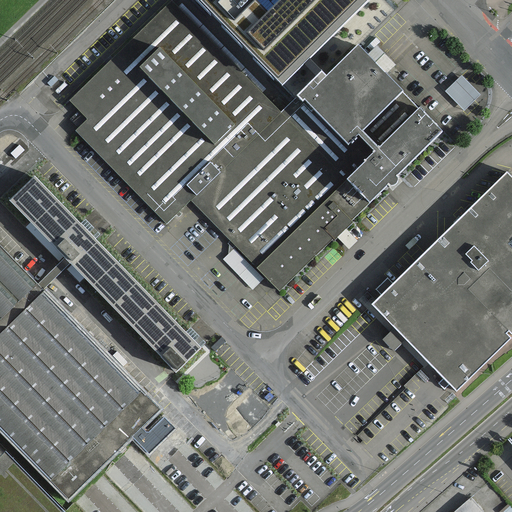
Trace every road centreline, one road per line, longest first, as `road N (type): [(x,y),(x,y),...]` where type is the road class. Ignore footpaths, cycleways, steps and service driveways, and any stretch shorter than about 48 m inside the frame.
road 1 (unclassified): [(511,113),(259,361),(22,117),(0,120)]
road 2 (primary): [(511,382),(359,511)]
road 3 (primary): [(397,511),(511,412)]
